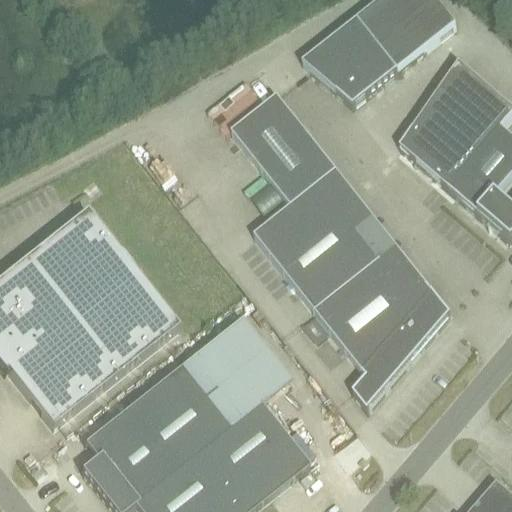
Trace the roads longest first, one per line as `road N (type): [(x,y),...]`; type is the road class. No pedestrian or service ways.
road 1 (unknown): [(511,344),(301,103)]
road 2 (unclassified): [(511,355),(379,511)]
